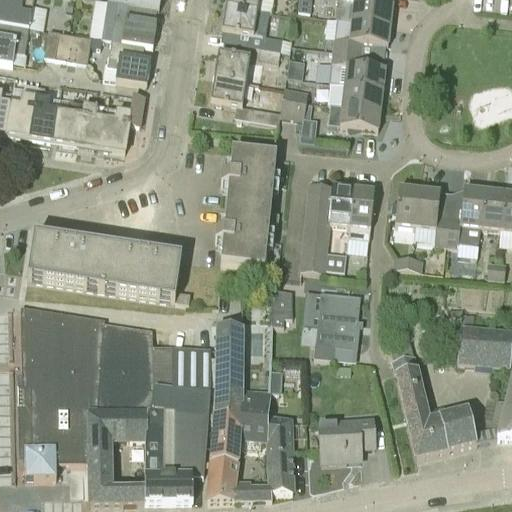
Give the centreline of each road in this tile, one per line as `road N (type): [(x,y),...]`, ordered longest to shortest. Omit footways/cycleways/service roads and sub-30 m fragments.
road 1 (residential): [(0,224),(162,166),(194,0)]
road 2 (residential): [(511,158),(433,157),(415,148),(420,38),(429,26),(460,16),(461,0)]
road 3 (unknown): [(0,313),(174,328),(212,323)]
road 4 (residential): [(511,479),(341,511)]
